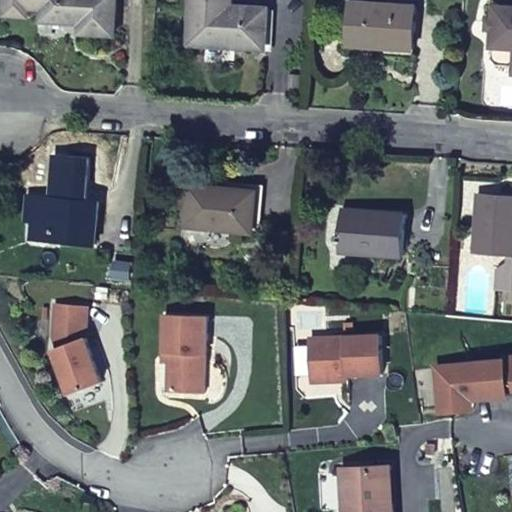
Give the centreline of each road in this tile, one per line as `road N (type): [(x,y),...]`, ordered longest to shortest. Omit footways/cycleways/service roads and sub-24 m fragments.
road 1 (residential): [(0,103),(511,150)]
road 2 (unknown): [(166,477),(218,452),(344,440),(367,429),(372,381)]
road 3 (residential): [(0,355),(63,460),(115,477),(166,477)]
